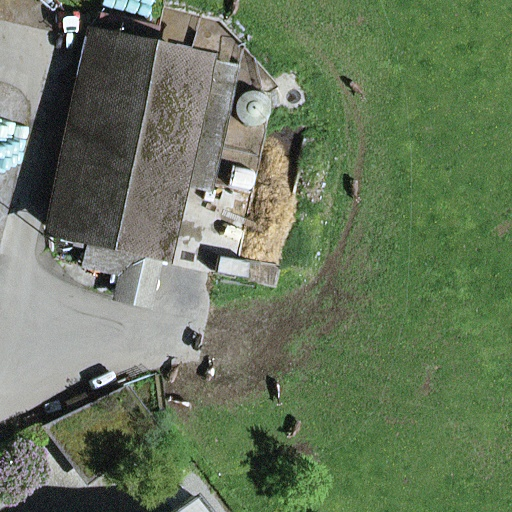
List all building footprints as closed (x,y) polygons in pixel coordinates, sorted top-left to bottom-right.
[(134,31),(130,48),(197,63),(210,65),(221,18),(164,5),(157,37),(134,31)] [(76,235),(156,253),(197,63),(130,48),(93,39),(50,229),(76,235)] [(268,114),(269,100),(261,90),(248,88),(237,96),(236,109),(244,120),(257,122),(268,114)] [(261,151),(254,138),(239,134),(227,144),(228,159),(240,169),(254,165),(261,151)] [(156,253),(76,235),(74,245),(88,249),(84,266),(123,275),(119,296),(145,302),(156,253)] [(92,476),(155,428),(124,388),(51,423),(92,476)] [(82,484),(92,476),(51,423),(40,428),(82,484)] [(204,511),(192,496),(171,511),(204,511)]
